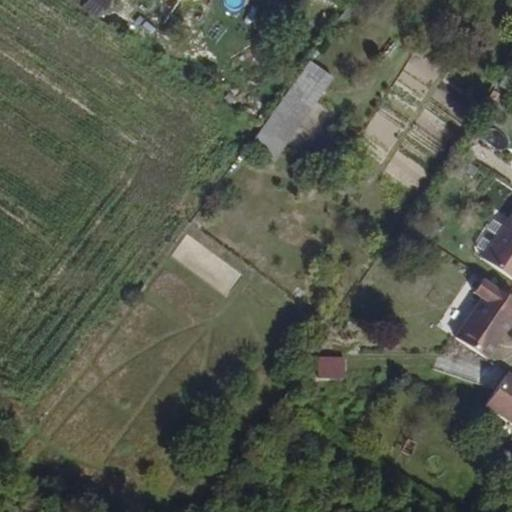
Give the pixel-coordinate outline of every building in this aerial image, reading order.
[(277,160),(336,81),(310,61),(250,141),(277,160)] [(495,110),(511,83),(511,77),(508,74),(488,105),(495,110)] [(511,278),(511,209),(480,257),(511,278)] [(492,354),(511,323),(511,295),(483,277),(473,291),(482,297),(459,333),(492,354)] [(511,375),(508,373),(486,407),(511,423),(511,375)]
